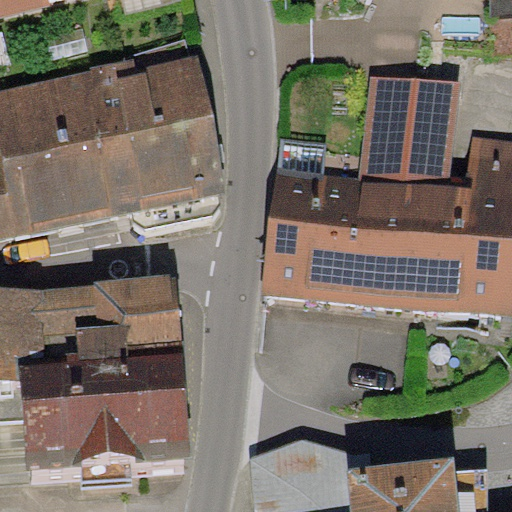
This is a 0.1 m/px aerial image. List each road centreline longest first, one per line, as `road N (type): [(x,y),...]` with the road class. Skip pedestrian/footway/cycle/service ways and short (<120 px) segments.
road 1 (residential): [(223,419),(437,446),(511,433)]
road 2 (tertiary): [(240,280),(249,144),(238,0)]
road 3 (residential): [(0,299),(240,280)]
road 4 (tertiary): [(223,419),(240,280)]
